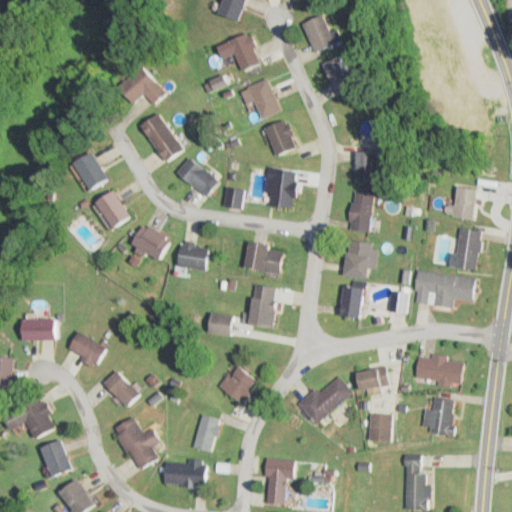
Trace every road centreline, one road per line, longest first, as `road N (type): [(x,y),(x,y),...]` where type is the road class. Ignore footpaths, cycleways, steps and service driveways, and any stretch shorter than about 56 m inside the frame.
road 1 (tertiary): [(485,511),(511,267),(510,67),(483,0)]
road 2 (residential): [(243,511),(250,431),(308,347),(446,329),(501,338)]
road 3 (residential): [(308,347),(329,140),(279,16)]
road 4 (residential): [(320,232),(182,209),(158,196),(114,123)]
road 5 (residential): [(174,511),(127,491),(105,468),(78,393),(63,375),(40,371)]
